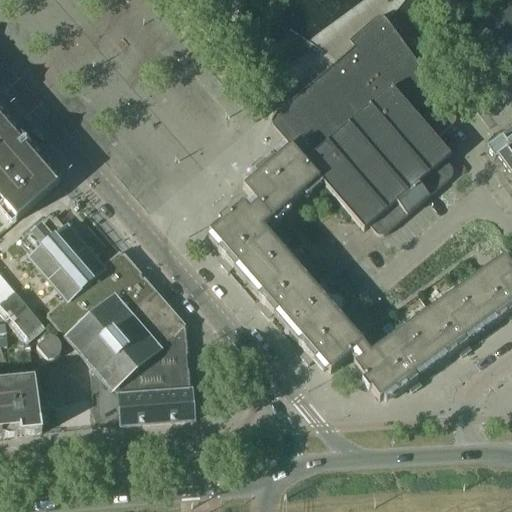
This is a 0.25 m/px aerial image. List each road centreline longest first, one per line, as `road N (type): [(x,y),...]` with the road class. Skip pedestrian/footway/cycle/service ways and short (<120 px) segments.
road 1 (residential): [(247,354),(0,66)]
road 2 (residential): [(511,235),(493,214),(473,211),(363,295)]
road 3 (residential): [(152,496),(103,462),(0,469)]
road 4 (residential): [(350,462),(247,354)]
road 5 (secondary): [(152,496),(14,511)]
road 6 (secondary): [(275,481),(152,496)]
road 7 (secondary): [(473,455),(350,462)]
road 8 (residential): [(247,354),(285,433),(290,467)]
